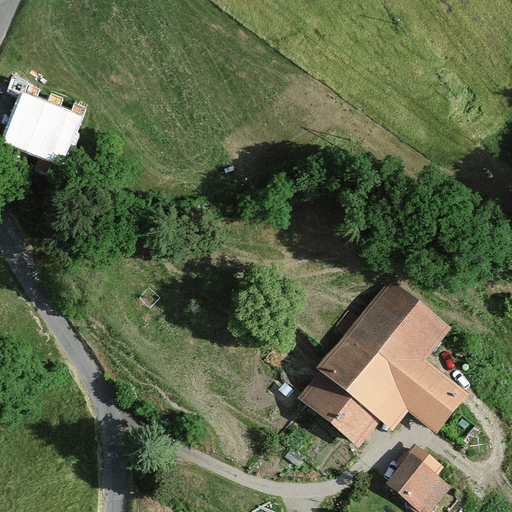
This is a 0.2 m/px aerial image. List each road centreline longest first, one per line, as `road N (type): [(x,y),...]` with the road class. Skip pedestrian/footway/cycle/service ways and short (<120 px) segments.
road 1 (unclassified): [(114,511),(113,435),(101,396),(0,229)]
road 2 (unknown): [(113,435),(150,435),(291,491),(330,484),(385,441)]
